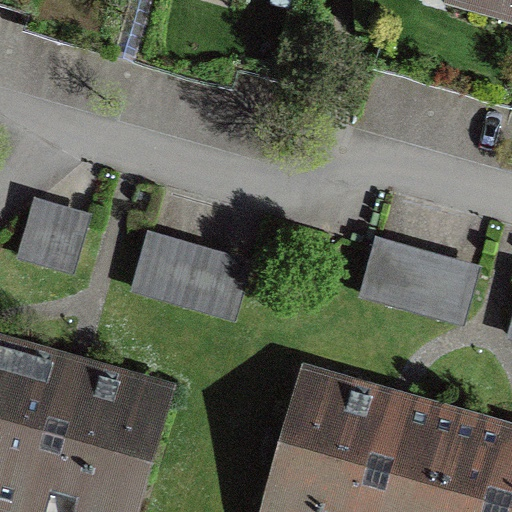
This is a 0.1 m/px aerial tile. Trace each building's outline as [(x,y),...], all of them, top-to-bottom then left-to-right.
[(27,16),(114,42),(123,12),(84,0),(7,0),(30,7),(27,16)] [(135,63),(153,0),(129,0),(112,56),(135,63)] [(511,0),(465,0),(503,11),(506,0),(511,1),(511,0)] [(233,68),(283,82),(293,47),(241,32),(237,46),(151,22),(142,53),(230,77),(233,68)] [(378,61),(508,98),(511,82),(511,61),(388,26),(378,61)] [(86,221),(36,207),(21,256),(72,271),(86,221)] [(248,269),(149,240),(135,288),(234,317),(248,269)] [(363,295),(461,322),(475,273),(377,245),(363,295)] [(0,504),(24,511),(61,381),(0,363),(0,504)] [(76,504),(74,511),(123,511),(156,396),(84,375),(49,496),(76,504)] [(276,511),(355,511),(386,404),(314,384),(276,511)] [(355,511),(379,511),(409,411),(386,404),(355,511)] [(431,511),(457,424),(409,411),(379,511),(431,511)] [(483,511),(505,438),(457,424),(431,511),(483,511)] [(483,511),(508,511),(511,498),(511,452),(501,450),(483,511)]
